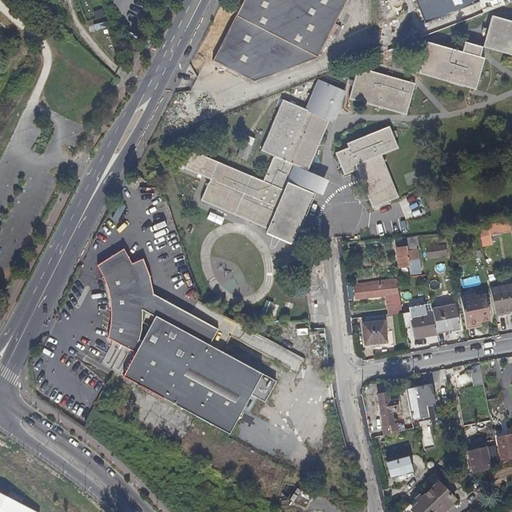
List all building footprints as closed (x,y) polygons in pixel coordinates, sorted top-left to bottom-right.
[(344,0),(242,0),(240,6),(225,35),(210,64),(232,75),(249,84),(271,76),(294,68),(314,60),(322,45),(328,48),(333,38),(327,35),(331,26),(339,12),(344,0)] [(472,0),(411,0),(420,23),(473,2),(472,0)] [(479,64),(482,54),(511,61),(511,28),(490,22),(481,53),(463,48),(460,59),(479,64)] [(125,49),(129,43),(124,40),(121,47),(125,49)] [(474,96),(483,65),(479,64),(460,59),(424,49),(416,80),(422,82),(474,96)] [(344,104),(372,113),(403,122),(413,91),(354,72),(344,104)] [(304,211),(310,195),(298,190),(284,184),(291,167),(305,172),(308,164),(314,150),(326,122),(314,117),(296,109),(279,102),(277,106),(271,121),(258,153),(270,158),(260,183),(245,178),(219,167),(189,154),(173,193),(199,193),(205,196),(213,199),(219,203),(231,211),(245,221),(257,231),(270,240),(274,243),(291,242),(296,229),(304,211)] [(271,121),(277,106),(269,103),(263,117),(271,121)] [(398,198),(381,156),(397,149),(389,128),(345,145),(347,150),(334,155),(341,173),(355,168),(372,209),(398,198)] [(237,158),(246,162),(254,139),(246,136),(237,158)] [(480,231),(481,246),(490,246),(489,230),(480,231)] [(438,248),(436,240),(425,243),(427,250),(438,248)] [(420,250),(419,243),(408,245),(408,248),(408,251),(417,250),(420,250)] [(419,260),(417,250),(408,251),(408,248),(398,250),(399,261),(400,265),(400,268),(410,267),(410,264),(413,264),(413,261),(419,260)] [(214,359),(201,352),(209,336),(187,324),(145,301),(142,281),(131,286),(125,269),(117,254),(90,271),(96,280),(99,287),(102,295),(103,304),(104,313),(105,321),(104,329),(101,344),(127,359),(117,377),(146,395),(156,402),(164,407),(223,438),(243,402),(256,409),(267,388),(214,359)] [(142,281),(136,265),(125,269),(131,286),(142,281)] [(398,293),(396,279),(390,280),(392,294),(398,293)] [(392,294),(390,280),(355,284),(357,298),(392,294)] [(511,311),(511,285),(492,289),(497,317),(506,315),(506,312),(511,311)] [(491,320),(486,296),(462,301),(466,325),(481,322),(491,320)] [(263,315),(274,319),(278,306),(267,302),(263,315)] [(461,329),(457,305),(433,310),(433,314),(437,334),(461,329)] [(437,334),(433,314),(412,318),(415,334),(416,339),(437,335),(437,334)] [(415,334),(412,318),(404,320),(407,336),(415,334)] [(387,343),(384,322),(363,324),(365,345),(387,343)] [(214,359),(222,343),(209,336),(201,352),(214,359)] [(299,370),(305,358),(268,342),(263,354),(299,370)] [(480,373),(472,375),(474,385),(483,383),(480,373)] [(436,404),(431,384),(407,390),(414,420),(430,417),(428,406),(436,404)] [(400,410),(398,400),(391,402),(389,393),(378,395),(386,436),(400,432),(398,424),(393,425),(393,421),(395,421),(393,412),(400,410)] [(223,438),(164,407),(163,409),(185,422),(188,424),(221,440),(223,438)] [(511,435),(511,427),(493,432),(495,439),(498,439),(511,435)] [(511,435),(498,439),(503,461),(511,458),(511,435)] [(501,464),(495,440),(485,442),(486,448),(468,452),(473,473),(485,470),(483,465),(490,464),(491,469),(501,465),(501,464)] [(415,473),(410,455),(389,461),(394,479),(415,473)] [(474,482),(472,475),(465,478),(467,487),(474,482)] [(440,511),(454,498),(439,483),(423,499),(420,502),(412,510),(414,511),(440,511)] [(0,511),(35,511),(21,505),(11,499),(0,493),(0,511)] [(21,505),(24,499),(14,494),(11,499),(21,505)]
